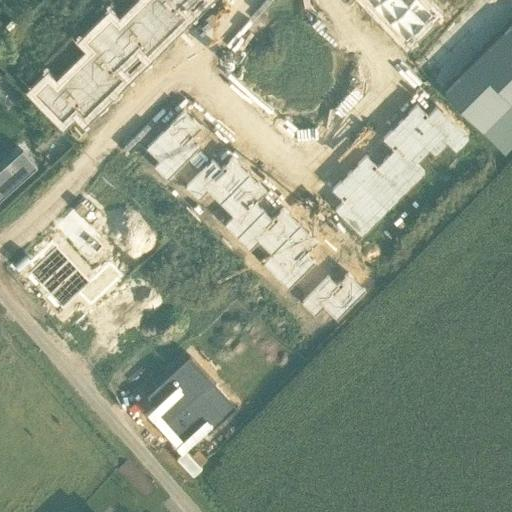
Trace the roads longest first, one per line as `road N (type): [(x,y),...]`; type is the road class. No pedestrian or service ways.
road 1 (residential): [(190,511),(0,292)]
road 2 (residential): [(330,0),(401,79),(314,176),(296,177),(281,166)]
road 3 (residential): [(0,246),(182,60)]
road 4 (residential): [(281,166),(182,60)]
